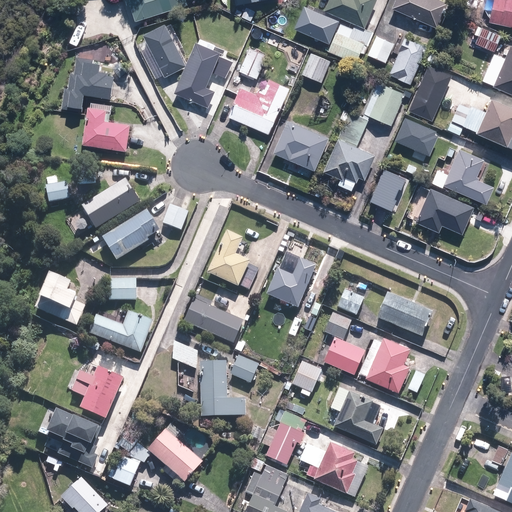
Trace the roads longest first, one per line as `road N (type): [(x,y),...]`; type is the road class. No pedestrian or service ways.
road 1 (residential): [(196,165),(495,297)]
road 2 (unknown): [(218,193),(106,443)]
road 3 (residential): [(404,511),(495,297)]
